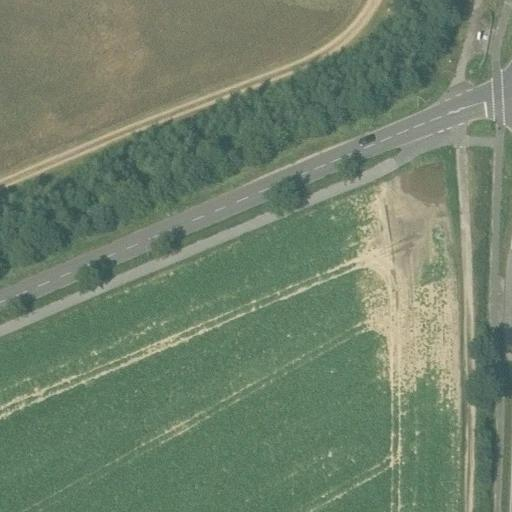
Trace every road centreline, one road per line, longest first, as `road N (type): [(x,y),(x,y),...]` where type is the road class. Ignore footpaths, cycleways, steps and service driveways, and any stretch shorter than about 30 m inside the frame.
road 1 (unclassified): [(511,89),(0,307)]
road 2 (track): [(0,177),(311,55),(370,0)]
road 3 (track): [(467,511),(467,241),(456,109)]
